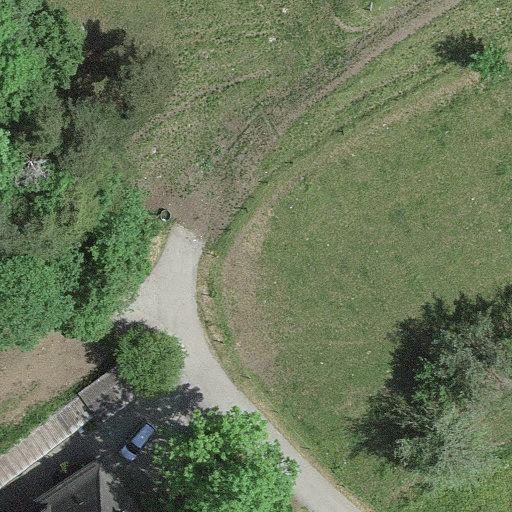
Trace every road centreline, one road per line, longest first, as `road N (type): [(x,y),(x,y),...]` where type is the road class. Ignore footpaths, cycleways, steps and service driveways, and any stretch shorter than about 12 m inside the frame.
road 1 (residential): [(334,511),(219,398),(172,314),(173,267),(196,211)]
road 2 (track): [(172,314),(0,294)]
